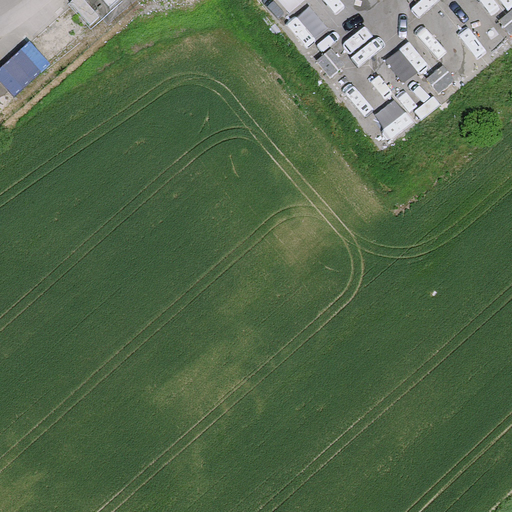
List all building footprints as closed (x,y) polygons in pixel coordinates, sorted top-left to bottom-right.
[(40,0),(0,0),(0,3),(11,19),(40,0)] [(350,0),(361,10),(371,0),(350,0)] [(462,0),(476,15),(493,0),(462,0)] [(489,55),(511,36),(493,14),(470,33),(489,55)] [(418,108),(463,81),(449,58),(436,66),(418,37),(386,56),(418,108)] [(0,74),(21,95),(57,61),(36,39),(0,74)]
